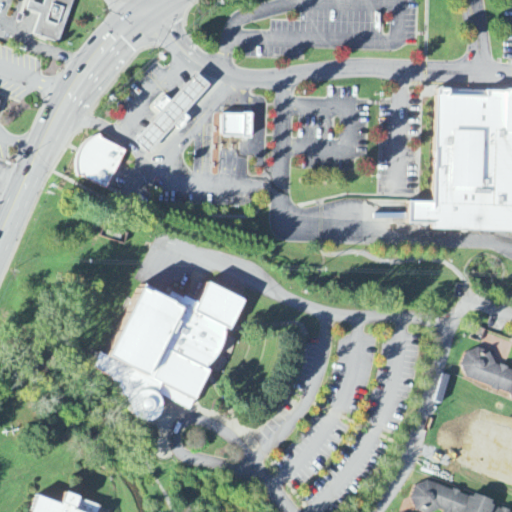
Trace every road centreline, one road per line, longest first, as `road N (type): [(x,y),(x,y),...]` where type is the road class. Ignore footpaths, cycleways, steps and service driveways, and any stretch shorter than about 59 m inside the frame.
road 1 (trunk): [(0,247),(70,96),(157,0)]
road 2 (residential): [(511,312),(471,306),(453,322),(417,439),(375,511)]
